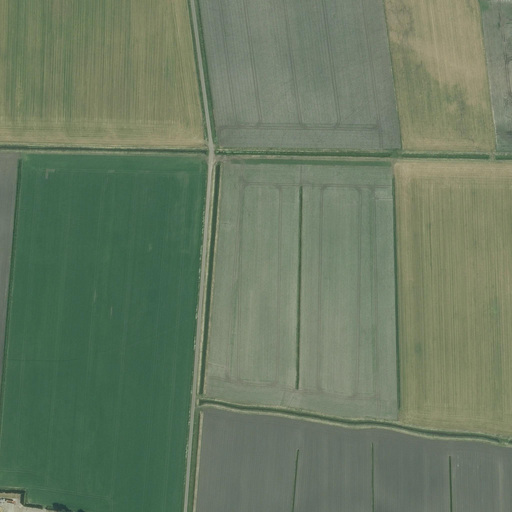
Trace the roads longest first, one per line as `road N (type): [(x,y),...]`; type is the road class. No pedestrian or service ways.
road 1 (unclassified): [(184,511),(211,150),(192,0)]
road 2 (track): [(210,159),(511,165)]
